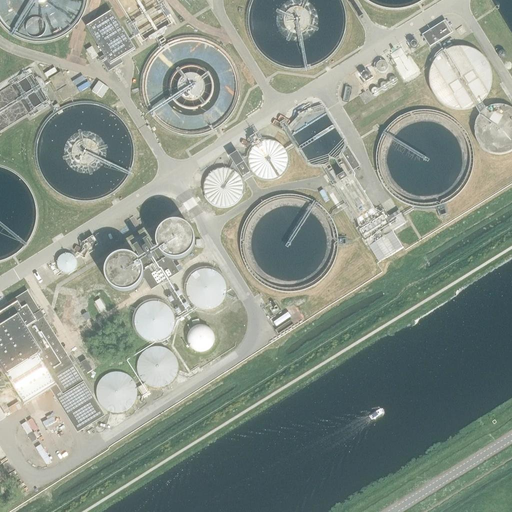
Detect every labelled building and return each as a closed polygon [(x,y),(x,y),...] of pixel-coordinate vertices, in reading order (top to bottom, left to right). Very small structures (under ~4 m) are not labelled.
[(133,52),(109,13),(85,28),(103,57),(100,59),(108,72),(122,63),(120,60),(133,52)] [(452,33),(445,21),(422,36),(429,48),(452,33)] [(459,110),(467,109),(474,107),(481,102),(486,97),(490,90),(492,83),(492,75),(490,68),(487,61),(481,54),(474,50),(465,47),(457,47),(448,49),(441,54),(435,60),(431,68),(429,76),(429,84),(432,92),(437,99),(443,105),(451,108),(459,110)] [(97,56),(92,48),(86,51),(91,60),(97,56)] [(380,73),(383,73),(386,70),(387,67),(385,63),(383,62),(380,62),(377,64),(376,67),(377,70),(380,73)] [(68,85),(61,73),(49,80),(62,103),(72,97),(66,86),(68,85)] [(484,151),(491,155),(498,156),(505,156),(511,153),(511,152),(511,110),(508,109),(501,107),(495,108),(488,110),(483,113),(478,119),(475,126),(475,133),(476,140),(479,146),(484,151)] [(298,115),(286,129),(288,133),(286,134),(294,146),(296,145),(304,157),(313,159),(326,181),(333,182),(363,231),(366,229),(384,256),(394,251),(376,223),(380,220),(350,173),(352,166),(356,164),(321,108),(303,112),(298,115)] [(386,184),(390,188),(396,194),(401,196),(406,198),(412,201),(419,202),(426,202),(433,201),(439,199),(445,196),(451,192),(456,188),(461,183),(464,177),(467,171),(469,164),(470,157),(469,150),(469,147),(467,140),(464,134),(461,128),(456,123),(451,118),(445,114),(439,112),(433,110),(426,109),(422,109),(419,109),(412,110),(405,112),(399,115),(394,119),(389,124),(386,127),(383,132),(381,135),(379,142),(377,148),(377,155),(377,159),(377,162),(379,169),(381,175),(383,178),(386,184)] [(271,139),(267,139),(263,139),(260,140),(258,141),(256,143),(254,145),(252,147),(251,149),(250,152),(249,155),(249,157),(249,160),(250,163),(251,165),(252,168),(254,170),(256,172),(258,173),(260,174),(263,175),(266,176),(268,176),(271,175),(274,175),(276,174),(278,172),(280,170),(282,168),(284,166),(285,163),(286,161),(286,158),(286,154),(284,150),(282,146),(280,144),(277,142),(275,140),(271,139)] [(252,174),(239,153),(232,158),(244,178),(252,174)] [(212,171),(210,173),(206,177),(205,180),(205,182),(204,185),(204,188),(205,192),(206,194),(207,197),(209,199),(211,201),(214,203),(217,204),(219,205),(222,205),(228,205),(234,201),(236,200),(238,197),(239,195),(240,193),(241,190),(241,187),(241,184),(240,182),(239,178),(238,176),(236,174),(234,172),(231,170),(229,169),(225,168),(222,168),(219,168),(217,169),(214,170),(212,171)] [(245,259),(248,263),(251,268),(253,270),(258,275),(261,277),(267,281),(270,282),(276,284),(283,285),(290,286),(297,285),(304,283),(310,280),(316,276),(321,272),(325,266),(329,261),(332,254),(333,248),(334,241),(334,234),(333,227),(330,221),(327,214),(323,209),(318,204),(313,200),(307,197),(300,194),(294,193),(287,192),(280,193),(273,195),(267,197),(261,201),(256,205),(253,208),(249,213),(247,216),(244,222),(243,225),(241,232),(241,239),(241,246),(243,253),(245,259)] [(171,261),(176,261),(182,259),(187,256),(191,252),(194,246),(194,240),(192,234),(189,229),(184,226),(179,224),(173,224),(168,225),(163,228),(159,232),(157,238),(157,243),(156,246),(157,248),(158,250),(159,251),(160,253),(161,255),(162,256),(164,257),(166,258),(167,259),(169,260),(171,261)] [(92,253),(104,244),(97,235),(85,244),(92,253)] [(147,237),(132,246),(138,256),(137,260),(139,261),(140,263),(141,265),(142,266),(142,268),(143,270),(143,272),(143,274),(143,276),(143,278),(144,280),(151,291),(179,273),(172,263),(171,261),(169,260),(167,259),(166,258),(164,257),(162,256),(161,255),(160,253),(159,251),(158,250),(157,248),(156,246),(153,247),(147,237)] [(64,273),(69,273),(72,272),(75,269),(76,265),(76,262),(75,258),(71,255),(67,254),(63,255),(60,257),(58,261),(58,266),(60,270),(64,273)] [(117,292),(122,293),(128,293),(134,291),(139,287),(142,282),(143,278),(143,276),(143,274),(143,272),(143,270),(142,268),(142,266),(141,265),(140,263),(139,261),(137,260),(132,257),(126,256),(120,256),(115,259),(110,262),(107,267),(106,273),(106,279),(109,284),(112,288),(117,292)] [(195,305),(200,308),(206,309),(212,308),(217,305),(222,301),(224,296),(225,290),(224,284),(221,279),(217,275),(212,272),(206,271),(200,272),(195,275),(191,279),(188,284),(187,290),(188,296),(191,301),(195,305)] [(188,309),(176,290),(166,297),(177,315),(188,309)] [(105,416),(84,382),(28,292),(0,309),(0,311),(2,314),(0,315),(0,367),(25,408),(58,388),(84,430),(105,416)] [(105,309),(100,300),(94,303),(99,312),(105,309)] [(146,339),(151,341),(157,341),(163,339),(168,336),(172,331),(174,325),(174,319),(172,314),(168,309),(164,306),(158,304),(152,304),(147,305),(142,309),(138,313),(136,319),(136,325),(138,330),(141,335),(146,339)] [(195,352),(200,354),(206,353),(210,351),(214,347),(216,342),(215,337),(213,332),(209,328),(204,327),(198,327),(194,330),(190,334),(189,339),(189,344),(192,349),(195,352)] [(147,386),(154,389),(160,389),(166,387),(172,384),(176,378),(178,372),(178,366),(176,360),(173,355),(168,351),(162,349),(156,348),(150,350),(145,353),(141,358),(138,364),(137,370),(139,377),(142,382),(147,386)] [(107,412),(113,414),(119,414),(125,412),(130,409),(134,405),(136,399),(137,393),(135,386),(132,380),(126,376),(120,374),(113,374),(107,376),(102,380),(98,385),(97,391),(97,397),(98,403),(102,408),(107,412)] [(19,433),(26,442),(37,435),(30,425),(19,433)]
